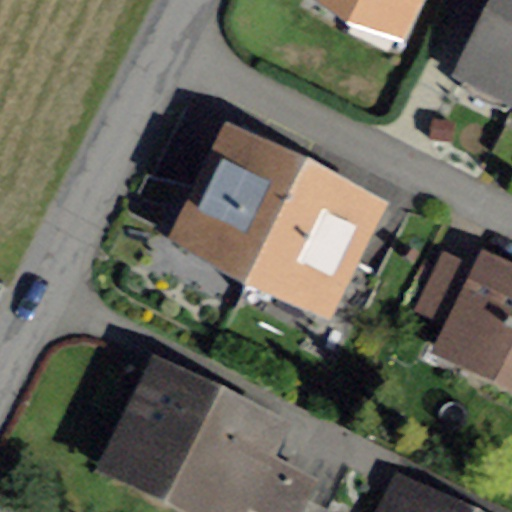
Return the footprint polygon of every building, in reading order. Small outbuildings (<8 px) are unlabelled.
[(398,24),(409,0),(322,0),(357,17),(362,6),(398,24)] [(462,76),(511,101),(511,0),(480,0),(496,8),(462,76)] [(232,148),(187,239),(254,273),(300,182),(232,148)] [(300,182),(254,273),(322,307),(367,216),(300,182)] [(459,327),(454,339),(494,359),(488,370),(511,381),(511,286),(509,285),(504,294),(445,264),(422,309),(459,327)] [(163,385),(122,466),(216,511),(292,511),(304,490),(252,464),(266,436),(163,385)] [(387,511),(435,511),(397,493),(387,511)]
